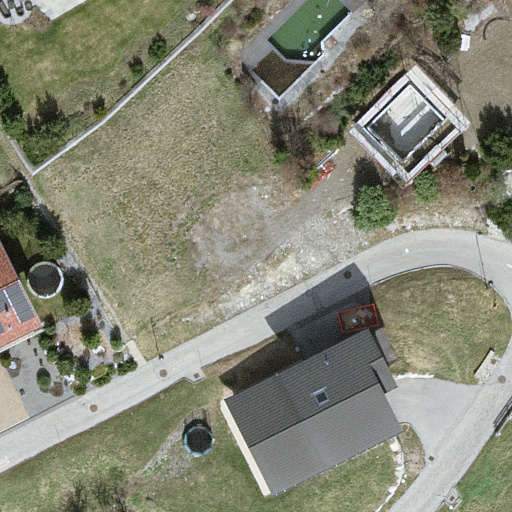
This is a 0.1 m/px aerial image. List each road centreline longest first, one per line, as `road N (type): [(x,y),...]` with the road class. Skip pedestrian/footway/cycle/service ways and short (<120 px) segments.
road 1 (residential): [(511,279),(409,260),(0,458)]
road 2 (residential): [(417,511),(478,443),(511,375)]
